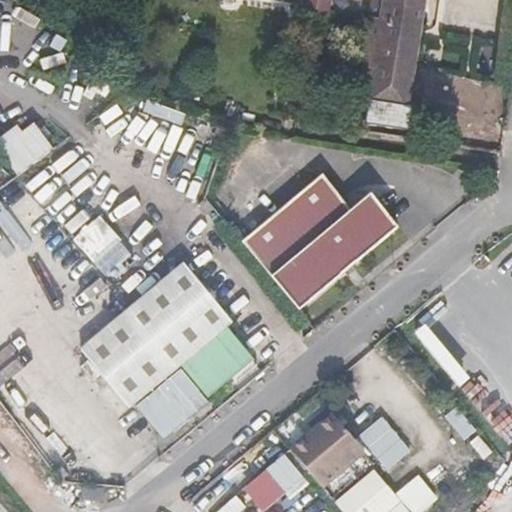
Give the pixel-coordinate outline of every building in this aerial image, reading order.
[(305,0),(303,13),(326,17),(328,0),(305,0)] [(407,107),(425,0),(372,0),(356,93),(371,95),(370,101),(407,107)] [(0,166),(11,180),(51,150),(32,125),(20,134),(15,128),(0,138),(0,166)] [(321,176),(243,241),(301,309),(398,228),(371,195),(352,212),(321,176)] [(216,209),(209,201),(200,208),(207,216),(216,209)] [(109,276),(135,253),(100,215),(75,238),(109,276)] [(181,365),(208,397),(254,360),(226,327),(232,322),(184,265),(133,307),(181,365)] [(130,408),(181,365),(133,307),(82,350),(103,375),(96,381),(103,389),(109,383),(130,408)] [(334,413),(291,449),(311,473),(323,487),(366,452),(334,413)] [(384,414),(359,436),(389,470),(414,448),(384,414)] [(291,449),(244,489),(263,511),(264,511),(311,473),(291,449)] [(421,511),(440,498),(420,473),(396,493),(376,468),(336,500),(345,511),(421,511)] [(60,469),(54,473),(62,483),(70,477),(64,470),(60,469)] [(103,489),(83,488),(82,500),(102,502),(103,489)]
